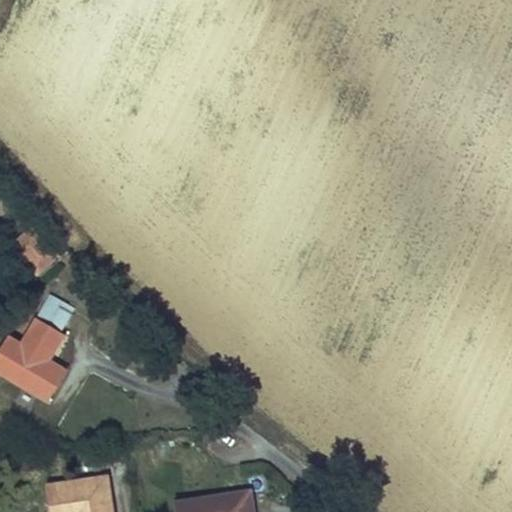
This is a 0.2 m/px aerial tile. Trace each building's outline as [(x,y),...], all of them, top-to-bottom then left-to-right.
[(35,275),(53,260),(29,230),(10,245),(35,275)] [(64,327),(75,307),(48,292),(37,313),(64,327)] [(3,339),(0,343),(0,380),(42,406),(60,378),(43,367),(60,339),(28,319),(13,345),(3,339)] [(88,502),(105,498),(102,481),(84,484),(88,502)] [(107,511),(105,498),(88,502),(84,484),(36,494),(39,511),(107,511)] [(221,511),(244,511),(243,502),(220,506),(221,511)]
